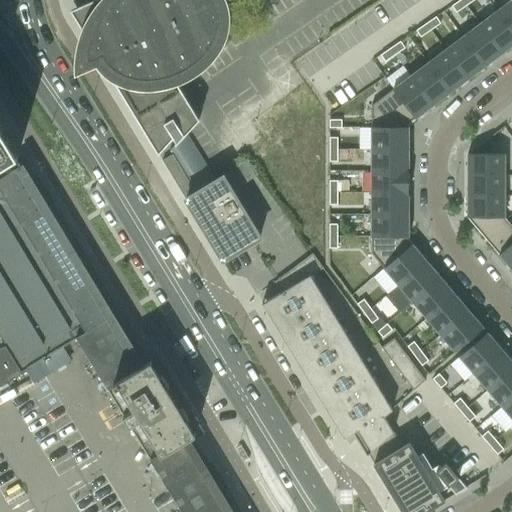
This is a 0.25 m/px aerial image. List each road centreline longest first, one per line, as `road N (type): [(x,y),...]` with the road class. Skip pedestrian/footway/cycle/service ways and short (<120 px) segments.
road 1 (residential): [(511,80),(448,128),(436,152),(443,240),(511,322)]
road 2 (residential): [(343,511),(337,470),(233,309),(175,280)]
road 3 (secondary): [(175,280),(40,73)]
road 4 (secondary): [(286,464),(175,280)]
